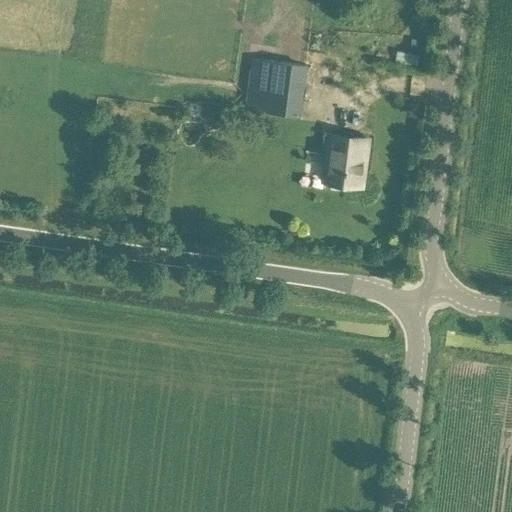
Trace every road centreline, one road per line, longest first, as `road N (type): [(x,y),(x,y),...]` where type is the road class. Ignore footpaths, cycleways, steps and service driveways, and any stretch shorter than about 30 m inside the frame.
road 1 (unclassified): [(0,242),(425,306)]
road 2 (unclassified): [(425,306),(463,0)]
road 3 (unclassified): [(399,511),(425,306)]
